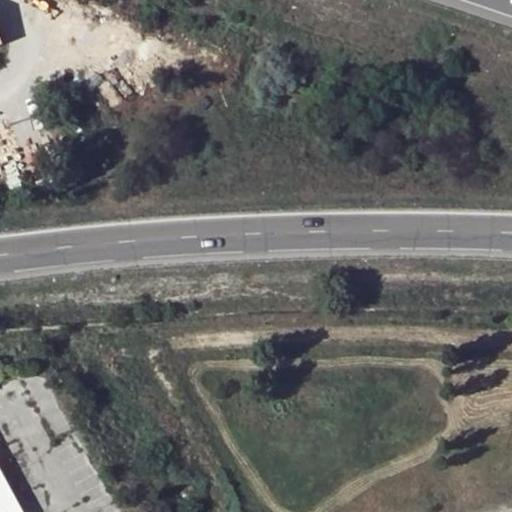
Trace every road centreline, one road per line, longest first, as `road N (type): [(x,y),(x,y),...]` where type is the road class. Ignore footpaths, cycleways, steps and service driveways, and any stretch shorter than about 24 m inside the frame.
road 1 (track): [(217,511),(211,474),(148,358),(153,348),(313,335),(511,340)]
road 2 (motorway): [(0,259),(273,234),(511,236)]
road 3 (unknown): [(52,511),(59,463),(26,401)]
